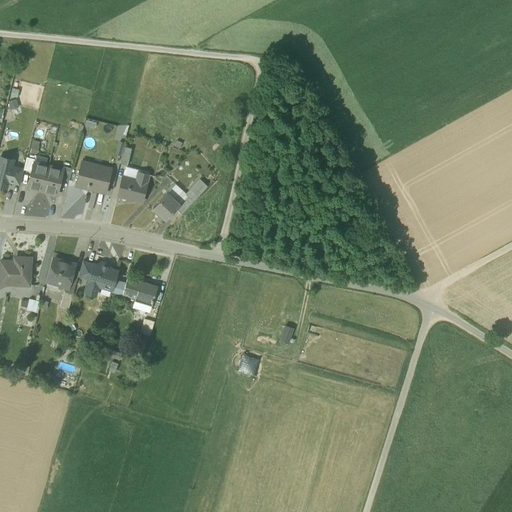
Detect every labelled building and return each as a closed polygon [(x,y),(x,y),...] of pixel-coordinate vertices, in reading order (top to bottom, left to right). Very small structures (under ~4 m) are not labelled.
[(12,113),(20,111),(18,102),(10,104),(12,113)] [(132,152),(124,150),(120,167),(127,169),(132,152)] [(13,164),(0,160),(0,190),(6,192),(8,185),(13,186),(14,182),(16,172),(11,171),(13,164)] [(35,163),(27,161),(23,173),(31,175),(34,167),(35,163)] [(112,172),(81,164),(76,186),(94,191),(94,193),(106,196),(112,172)] [(34,167),(31,175),(28,190),(57,198),(61,183),(63,174),(62,174),(34,167)] [(72,173),(63,170),(62,174),(63,174),(61,183),(69,185),(72,173)] [(23,173),(16,172),(14,182),(13,186),(20,188),(23,173)] [(136,183),(123,179),(118,197),(134,201),(134,203),(142,205),(149,178),(138,175),(136,183)] [(200,182),(186,197),(188,198),(194,204),(208,189),(200,182)] [(166,197),(153,211),(166,223),(176,212),(180,208),(180,207),(166,197)] [(188,198),(180,207),(180,208),(176,212),(182,217),(194,204),(188,198)] [(19,265),(0,265),(0,271),(0,283),(20,284),(20,290),(30,290),(31,262),(19,261),(19,265)] [(75,269),(54,263),(48,282),(63,287),(62,290),(68,292),(75,269)] [(93,268),(83,265),(78,281),(88,284),(93,268)] [(100,269),(93,267),(93,268),(88,284),(85,297),(93,299),(96,290),(112,295),(114,286),(118,274),(109,272),(110,269),(100,266),(100,269)] [(128,281),(125,289),(121,288),(118,297),(136,302),(135,304),(152,310),(158,290),(128,281)] [(121,288),(114,286),(112,295),(118,297),(121,288)] [(73,298),(64,295),(60,311),(68,313),(73,298)] [(41,306),(29,303),(26,315),(38,318),(41,306)] [(41,312),(48,314),(50,306),(43,304),(41,312)] [(153,313),(136,307),(134,314),(151,320),(153,313)] [(154,325),(144,322),(141,332),(151,335),(154,325)] [(293,331),(285,328),(281,344),(288,346),(293,331)] [(244,358),(239,374),(255,379),(259,363),(244,358)]
